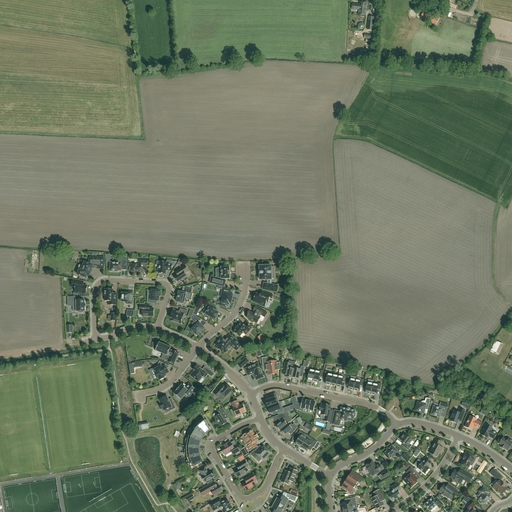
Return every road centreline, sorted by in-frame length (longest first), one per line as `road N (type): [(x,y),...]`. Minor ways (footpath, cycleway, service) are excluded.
road 1 (residential): [(260,418),(212,445),(238,494),(261,491),(284,449)]
road 2 (residential): [(156,329),(165,284),(106,280),(94,289),(95,340)]
road 3 (residential): [(250,394),(278,385),(377,408),(396,426)]
